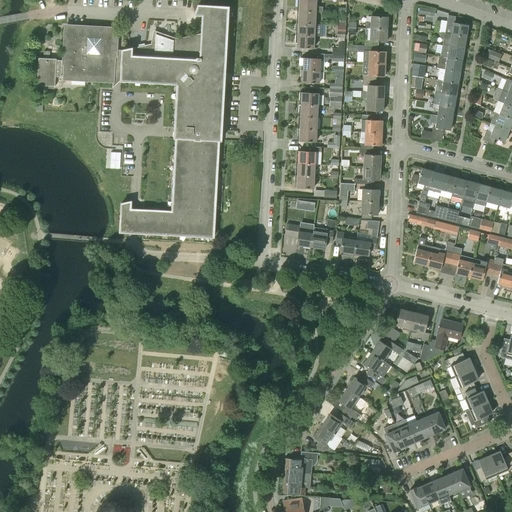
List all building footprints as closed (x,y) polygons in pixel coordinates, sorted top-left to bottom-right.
[(296,11),(315,12),(322,12),(322,7),(315,7),(315,0),(297,0),(297,7),(298,7),(298,11),(296,11)] [(225,62),(221,62),(221,57),(225,57),(225,48),(221,48),(222,43),(226,43),(226,34),(222,34),(222,29),(226,29),(227,21),(223,20),(223,15),(227,15),(228,7),(197,5),(194,14),(202,15),(202,17),(201,35),(177,40),(154,32),(151,45),(145,47),(134,49),(134,54),(131,54),(131,48),(121,50),(121,51),(118,51),(114,51),(115,28),(105,28),(105,30),(77,29),(77,26),(65,26),(63,61),(56,60),(56,59),(38,58),(37,85),(54,86),(55,76),(71,77),(71,79),(91,80),(91,79),(99,79),(113,80),(117,80),(121,81),(121,76),(126,77),(126,81),(134,81),(135,77),(140,78),(140,82),(148,82),(148,78),(154,78),(153,82),(162,83),(162,79),(167,79),(167,83),(175,84),(176,85),(176,93),(180,93),(180,98),(176,98),(175,107),(179,107),(179,112),(175,112),(174,121),(179,121),(178,126),(174,126),(174,128),(174,132),(176,132),(176,135),(175,137),(175,146),(179,147),(179,150),(177,152),(175,151),(174,165),(178,165),(178,168),(176,170),(174,170),(173,184),(177,184),(177,187),(175,189),(173,189),(172,202),(176,202),(176,206),(174,207),(172,207),(171,211),(139,209),(133,209),(130,209),(130,202),(121,204),(119,232),(128,232),(132,233),(136,233),(143,233),(143,231),(145,229),(148,229),(148,233),(161,234),(161,232),(163,230),(166,230),(166,234),(180,235),(180,233),(182,231),(185,231),(185,235),(198,236),(199,234),(200,232),(204,232),(203,236),(213,237),(214,215),(214,209),(212,209),(210,207),(211,204),(215,204),(215,191),(213,191),(211,189),(212,186),(216,186),(216,172),(214,172),(212,170),(213,167),(217,167),(218,140),(220,140),(220,137),(221,130),(221,128),(217,128),(217,123),(221,123),(222,115),(218,114),(218,109),(222,109),(222,101),(218,101),(219,95),(223,96),(223,87),(219,87),(219,82),(223,82),(224,73),(220,73),(220,64),(224,64),(225,62)] [(429,15),(430,8),(429,8),(420,6),(419,13),(428,15),(429,15)] [(315,12),(296,11),(296,19),(298,19),(298,23),(296,23),(314,24),(315,12)] [(467,25),(454,23),(455,17),(448,15),(446,27),(452,28),(451,34),(465,37),(467,25)] [(371,16),(370,22),(366,22),(365,28),(370,28),(386,29),(387,17),(371,16)] [(314,24),(296,23),(296,31),(298,31),(298,35),(295,35),(314,36),(321,36),(322,24),(314,24)] [(364,40),(364,45),(378,46),(378,41),(386,42),(386,29),(370,28),(370,41),(364,40)] [(451,34),(444,33),(440,32),(439,37),(443,38),(442,45),(463,48),(465,37),(451,34)] [(314,36),(295,35),(295,43),(297,43),(297,47),(313,48),(314,36)] [(332,48),(332,54),(344,55),(344,42),(338,42),(338,48),(332,48)] [(419,43),(418,52),(426,53),(427,45),(419,43)] [(364,45),(358,45),(347,45),(347,52),(353,52),(363,53),(362,63),(368,63),(384,64),(385,52),(377,51),(378,46),(364,45)] [(442,45),(440,56),(461,60),(463,48),(442,45)] [(488,58),(498,63),(502,54),(491,50),(488,58)] [(414,52),(413,60),(421,61),(423,54),(414,52)] [(461,60),(440,56),(440,61),(441,61),(440,68),(445,69),(460,71),(461,60)] [(300,70),(319,71),(320,59),(303,58),(301,58),(301,66),(303,66),(303,70),(300,70)] [(490,67),(492,61),(486,59),(484,65),(490,67)] [(363,75),(363,80),(376,81),(376,75),(384,76),(384,64),(368,63),(368,75),(363,75)] [(424,70),(412,68),(411,75),(422,77),(424,70)] [(445,69),(443,81),(458,83),(460,71),(445,69)] [(319,71),(300,70),(300,78),(302,78),(302,82),(318,83),(319,71)] [(488,80),(491,74),(485,71),(482,77),(488,80)] [(414,88),(421,89),(423,78),(415,77),(414,88)] [(329,83),(329,90),(342,90),(342,80),(342,79),(339,78),(334,78),(334,83),(329,83)] [(367,85),(367,91),(360,91),(360,97),(367,98),(383,98),(384,86),(376,86),(376,81),(363,80),(363,85),(367,85)] [(437,80),(436,85),(435,91),(456,94),(458,83),(443,81),(437,80)] [(511,81),(508,80),(506,87),(503,86),(502,90),(511,94),(511,81)] [(423,89),(416,88),(414,97),(422,98),(423,89)] [(342,90),(329,90),(329,97),(329,107),(341,107),(342,90)] [(511,94),(502,90),(500,94),(497,101),(503,103),(503,104),(511,107),(511,94)] [(434,98),(433,103),(454,107),(456,94),(435,91),(434,98)] [(299,104),(299,105),(317,105),(317,93),(300,92),(299,101),(301,101),(301,105),(299,104)] [(383,98),(367,98),(366,110),(382,111),(383,98)] [(454,107),(433,103),(432,108),(438,109),(437,116),(452,119),(454,107)] [(511,107),(503,104),(499,115),(511,120),(511,107)] [(298,116),(298,117),(316,118),(317,105),(299,105),(299,113),(301,113),(301,117),(298,116)] [(474,109),(473,115),(482,119),(483,113),(474,109)] [(511,121),(511,120),(499,115),(493,113),(489,123),(490,124),(508,131),(511,121)] [(382,121),(374,120),(374,115),(361,114),(361,120),(365,120),(365,132),(381,133),(382,121)] [(432,127),(431,132),(422,131),(421,138),(441,142),(443,129),(450,130),(452,119),(437,116),(430,115),(429,123),(436,124),(435,127),(432,127)] [(316,118),(298,117),(298,125),(300,125),(300,129),(298,128),(298,129),(316,130),(316,118)] [(490,124),(487,130),(486,130),(482,140),(492,144),(494,139),(504,142),(508,131),(490,124)] [(316,130),(298,129),(297,136),(299,137),(299,141),(315,142),(316,130)] [(360,144),(360,149),(373,150),(373,145),(381,145),(381,133),(365,132),(361,132),(361,136),(365,136),(364,144),(360,144)] [(333,135),(333,142),(327,142),(327,148),(339,149),(340,135),(333,135)] [(306,151),(297,151),(296,159),(298,159),(298,163),(296,163),(314,164),(314,152),(320,152),(321,147),(306,147),(306,151)] [(373,150),(360,149),(360,154),(364,154),(363,167),(379,167),(380,155),(372,155),(373,150)] [(295,175),(313,176),(314,164),(296,163),(296,171),(298,171),(298,175),(295,175)] [(379,167),(363,167),(363,179),(379,180),(379,167)] [(426,195),(428,189),(433,172),(421,168),(417,182),(424,184),(423,188),(422,188),(419,201),(425,203),(427,195),(426,195)] [(433,172),(428,189),(439,193),(440,189),(444,175),(433,172)] [(313,176),(295,175),(295,183),(297,183),(297,187),(312,188),(313,176)] [(444,175),(440,189),(452,192),(455,178),(444,175)] [(466,181),(455,178),(452,192),(462,195),(466,181)] [(461,198),(462,199),(461,205),(467,207),(468,204),(473,205),(474,202),(479,184),(466,181),(462,195),(461,198)] [(340,184),(339,195),(347,195),(347,191),(354,191),(354,185),(340,184)] [(479,184),(474,202),(486,205),(487,201),(491,187),(479,184)] [(491,187),(487,201),(498,204),(497,208),(502,190),(491,187)] [(361,201),(378,202),(378,190),(362,189),(361,201)] [(511,197),(511,192),(502,190),(497,208),(501,209),(502,205),(509,207),(511,197)] [(305,201),(304,209),(313,210),(314,203),(305,201)] [(378,202),(361,201),(361,214),(377,214),(378,202)] [(416,213),(427,216),(430,204),(425,203),(423,208),(417,207),(416,213)] [(436,205),(433,217),(438,219),(444,220),(447,208),(436,205)] [(435,221),(417,216),(410,214),(408,222),(433,228),(433,227),(435,221)] [(471,217),(468,226),(479,229),(482,220),(471,217)] [(482,220),(479,229),(491,232),(493,222),(482,220)] [(356,238),(354,253),(368,255),(369,248),(375,249),(379,221),(367,221),(366,228),(368,229),(367,234),(357,233),(356,238)] [(458,226),(435,221),(433,227),(457,233),(458,226)] [(504,235),(506,224),(501,223),(498,233),(504,235)] [(305,232),(298,232),(299,226),(286,224),(284,235),(297,237),(296,245),(310,247),(313,231),(305,230),(305,232)] [(313,231),(310,247),(324,249),(325,241),(332,242),(333,231),(327,230),(327,229),(327,230),(315,228),(315,227),(314,227),(313,231)] [(467,237),(478,240),(481,230),(470,228),(467,237)] [(348,239),(342,238),(343,233),(337,232),(335,243),(341,243),(340,251),(354,253),(356,238),(348,237),(348,239)] [(419,237),(418,243),(416,249),(413,262),(426,265),(431,247),(432,246),(424,244),(425,239),(419,237)] [(499,247),(511,250),(511,240),(501,238),(499,247)] [(431,247),(426,265),(440,269),(442,262),(450,264),(453,250),(454,246),(446,244),(444,250),(431,247)] [(453,250),(450,264),(457,265),(455,273),(469,276),(473,258),(459,255),(460,252),(453,250)] [(496,257),(495,260),(494,263),(491,274),(498,276),(497,283),(510,287),(511,277),(511,266),(502,264),(503,259),(496,257)] [(486,261),(473,258),(469,276),(482,279),(484,272),(491,274),(494,263),(495,260),(487,258),(486,261)] [(410,331),(414,313),(400,309),(396,325),(403,327),(402,329),(410,331)] [(414,313),(410,331),(416,333),(417,331),(424,332),(428,316),(414,313)] [(430,339),(424,361),(425,362),(443,354),(448,336),(458,339),(462,325),(441,319),(435,341),(430,339)] [(394,342),(400,333),(389,326),(383,334),(394,342)] [(503,338),(499,353),(499,355),(500,357),(511,359),(511,334),(510,334),(509,339),(503,338)] [(424,361),(430,339),(419,336),(415,355),(424,361)] [(389,340),(385,345),(379,341),(370,353),(382,360),(390,349),(399,355),(402,349),(389,340)] [(451,351),(454,356),(444,360),(447,367),(450,366),(454,376),(473,368),(468,357),(465,359),(462,352),(460,353),(458,348),(451,351)] [(411,355),(405,352),(402,357),(408,361),(411,355)] [(382,360),(370,353),(363,364),(369,369),(366,374),(380,383),(384,378),(383,377),(390,366),(382,360)] [(473,368),(454,376),(459,387),(458,387),(460,393),(473,388),(475,387),(473,381),(477,380),(473,368)] [(364,376),(360,381),(354,377),(346,389),(359,398),(364,391),(362,390),(365,385),(370,388),(374,383),(364,376)] [(405,382),(397,393),(418,384),(416,378),(405,382)] [(414,388),(417,395),(426,391),(423,384),(414,388)] [(417,395),(414,388),(409,390),(413,397),(417,395)] [(473,388),(460,393),(463,399),(464,399),(468,409),(487,402),(482,390),(476,393),(473,388)] [(359,398),(346,389),(338,401),(344,405),(341,410),(341,411),(350,418),(351,416),(355,419),(359,414),(350,408),(353,403),(361,408),(365,402),(359,398)] [(448,398),(445,389),(439,392),(442,400),(448,398)] [(400,398),(396,400),(399,407),(403,405),(403,404),(404,403),(406,406),(409,404),(406,399),(401,401),(400,398)] [(399,407),(396,400),(391,402),(394,409),(399,407)] [(487,402),(468,409),(469,409),(465,411),(471,425),(474,424),(475,428),(490,421),(487,415),(492,413),(487,402)] [(341,411),(336,418),(329,413),(321,425),(335,434),(343,423),(351,428),(354,423),(349,419),(350,418),(341,411)] [(438,412),(427,416),(434,433),(445,429),(442,421),(444,420),(441,413),(439,414),(438,412)] [(434,433),(427,416),(417,421),(424,437),(434,433)] [(404,419),(394,424),(397,429),(404,446),(414,442),(406,425),(404,419)] [(424,437),(417,421),(406,425),(414,442),(424,437)] [(335,434),(321,425),(313,437),(319,440),(315,446),(322,450),(326,451),(329,446),(325,444),(328,439),(331,440),(335,434)] [(404,446),(397,429),(386,434),(386,435),(384,436),(387,443),(389,442),(393,452),(399,449),(399,448),(404,446)] [(361,449),(367,452),(369,446),(363,443),(361,449)] [(295,471),(311,472),(311,466),(313,466),(314,465),(315,464),(315,463),(316,461),(316,460),(316,458),(316,457),(316,456),(319,453),(300,451),(300,459),(285,458),(285,467),(295,468),(295,471)] [(511,468),(511,464),(508,455),(503,457),(500,451),(489,456),(496,474),(507,469),(508,470),(511,468)] [(496,474),(489,456),(478,460),(480,467),(475,469),(480,482),(486,479),(487,478),(489,482),(497,479),(495,475),(496,474)] [(285,467),(284,478),(294,478),(294,483),(310,484),(311,472),(295,471),(295,468),(285,467)] [(462,469),(451,473),(458,490),(469,485),(468,483),(470,482),(467,475),(465,476),(462,469)] [(458,490),(451,473),(441,478),(448,494),(458,490)] [(294,478),(284,478),(283,493),(304,495),(305,487),(310,488),(310,484),(294,483),(294,478)] [(441,478),(431,482),(438,499),(448,494),(441,478)] [(382,482),(382,495),(390,495),(390,482),(382,482)] [(431,482),(421,486),(428,503),(438,499),(431,482)] [(428,503),(421,486),(416,488),(415,487),(409,490),(414,499),(411,500),(415,508),(417,507),(417,508),(428,503)] [(370,501),(381,502),(382,493),(370,493),(370,501)] [(329,497),(320,497),(319,511),(329,505),(329,497)] [(303,511),(301,498),(283,501),(284,511),(303,511)]
